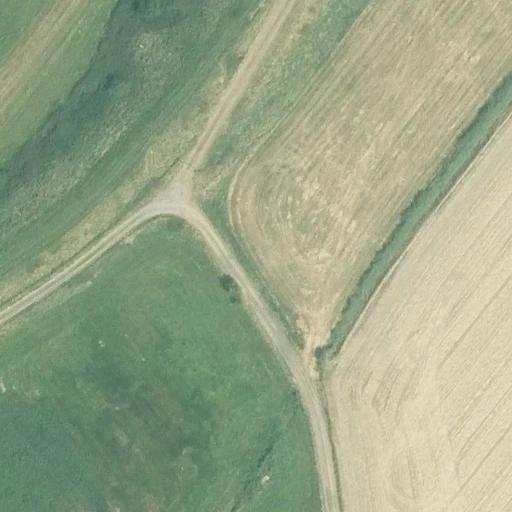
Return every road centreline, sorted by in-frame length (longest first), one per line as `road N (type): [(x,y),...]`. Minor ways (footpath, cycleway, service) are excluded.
road 1 (unclassified): [(175,205),(193,218),(300,378),(318,430),(329,511)]
road 2 (unclassified): [(0,320),(61,282),(152,206),(175,205)]
